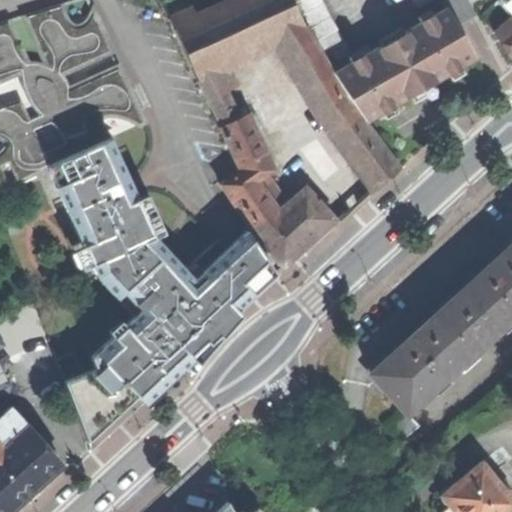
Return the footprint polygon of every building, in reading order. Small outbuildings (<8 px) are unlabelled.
[(177,27),(198,75),(229,61),(280,38),(306,25),(294,0),(236,0),(200,17),(177,27)] [(297,0),(311,26),(334,13),(326,0),(297,0)] [(7,20),(0,22),(0,184),(7,182),(0,165),(0,161),(8,158),(17,176),(47,163),(96,271),(135,313),(92,352),(97,365),(87,368),(97,391),(107,401),(112,414),(137,391),(140,394),(190,349),(185,345),(196,334),(200,339),(240,302),(245,294),(247,285),(245,275),(238,260),(227,245),(219,236),(185,266),(155,234),(111,137),(100,123),(101,116),(106,113),(116,112),(132,117),(139,122),(142,120),(118,67),(68,91),(59,73),(110,49),(92,12),(88,20),(81,25),(73,26),(67,20),(60,5),(27,15),(44,69),(20,65),(7,20)] [(171,16),(177,27),(200,17),(195,6),(171,16)] [(448,6),(334,71),(349,94),(366,119),(420,89),(477,57),(448,6)] [(354,49),(334,13),(311,26),(331,62),(354,49)] [(511,13),(494,30),(511,53),(511,13)] [(334,71),(306,25),(280,38),(320,108),(378,186),(400,165),(366,119),(349,94),(334,71)] [(239,82),(229,61),(198,75),(203,88),(223,89),(239,82)] [(203,88),(220,125),(236,117),(223,89),(203,88)] [(220,183),(255,230),(279,208),(258,178),(268,172),(275,167),(248,112),(236,117),(220,125),(241,169),(220,183)] [(288,200),(268,172),(258,178),(279,208),(288,200)] [(255,230),(284,264),(309,242),(336,217),(306,185),(288,200),(279,208),(255,230)] [(246,227),(227,245),(238,260),(245,275),(247,285),(245,294),(240,302),(276,270),(246,227)] [(511,244),(488,266),(453,298),(489,338),(511,316),(511,244)] [(372,372),(408,412),(489,338),(453,298),(411,337),(372,372)] [(511,324),(511,316),(489,338),(408,412),(412,416),(511,324)] [(194,345),(200,339),(196,334),(185,345),(190,349),(194,345)] [(88,437),(112,414),(107,401),(97,391),(87,368),(64,377),(88,437)] [(0,416),(0,511),(7,511),(31,490),(62,461),(11,407),(0,416)] [(412,416),(408,412),(395,424),(408,438),(421,426),(412,416)] [(502,511),(511,504),(511,495),(483,460),(454,484),(448,485),(444,488),(442,493),(443,498),(444,502),(447,504),(452,505),(443,511),(502,511)] [(243,511),(242,511),(234,511),(229,502),(217,511),(243,511)]
